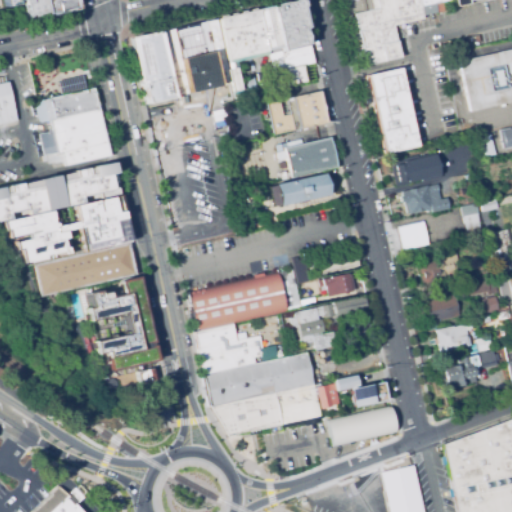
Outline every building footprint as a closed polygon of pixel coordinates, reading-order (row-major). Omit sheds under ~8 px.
[(73,0),(75,8),(43,15),(43,12),(23,17),(20,2),(2,6),(0,0),(73,0)] [(418,0),(420,7),(423,20),(393,26),(400,58),(364,67),(352,14),(370,10),(367,0),(418,0)] [(273,7),(299,1),(309,46),(283,51),(273,7)] [(256,10),(273,7),(283,51),(267,55),(256,10)] [(256,10),(267,55),(253,58),(243,13),(256,10)] [(243,13),(253,58),(239,61),(229,17),(243,13)] [(229,17),(239,61),(226,64),(215,20),(229,17)] [(204,22),(214,20),(229,86),(219,88),(204,22)] [(173,29),(204,22),(219,88),(188,95),(173,29)] [(173,29),(188,95),(175,98),(160,32),(173,29)] [(145,36),(160,32),(175,98),(160,101),(145,36)] [(160,101),(145,104),(131,39),(145,36),(160,101)] [(267,55),(283,51),(309,46),(313,64),(271,74),(267,55)] [(511,102),(468,112),(456,62),(511,49),(511,102)] [(313,64),(318,86),(276,96),(271,74),(313,64)] [(365,76),(399,69),(417,147),(383,155),(365,76)] [(60,94),(57,82),(81,77),(83,89),(60,94)] [(0,84),(6,83),(15,121),(0,124),(0,84)] [(51,121),(46,100),(93,89),(97,110),(51,121)] [(323,107),(267,120),(264,104),(319,91),(323,107)] [(267,120),(323,107),(327,123),(271,136),(267,120)] [(103,134),(57,144),(51,121),(97,110),(103,134)] [(498,130),(511,127),(511,147),(502,150),(498,130)] [(103,134),(108,158),(62,168),(57,144),(103,134)] [(489,134),(494,154),(481,158),(476,137),(489,134)] [(330,137),(337,168),(289,179),(282,148),(330,137)] [(434,155),(439,177),(393,188),(388,165),(434,155)] [(117,196),(0,222),(0,188),(110,163),(117,196)] [(323,175),(328,197),(280,208),(275,186),(323,175)] [(275,186),(279,206),(271,208),(267,187),(275,186)] [(387,198),(435,187),(438,201),(445,199),(447,210),(392,222),(387,198)] [(128,242),(59,257),(15,267),(12,254),(8,255),(5,240),(0,241),(0,223),(49,212),(52,227),(69,223),(66,208),(118,196),(128,242)] [(478,203),(494,199),(496,208),(481,212),(478,203)] [(476,215),(480,231),(465,234),(462,218),(461,218),(459,206),(475,202),(477,215),(476,215)] [(421,223),(426,246),(399,252),(394,229),(421,223)] [(503,246),(509,272),(493,276),(485,234),(505,230),(508,245),(503,246)] [(31,266),(128,244),(135,275),(38,297),(31,266)] [(327,259),(364,250),(365,253),(368,252),(370,261),(366,261),(367,263),(312,276),(309,265),(327,261),(327,259)] [(416,263),(439,258),(439,257),(455,253),(460,276),(445,280),(445,281),(421,286),(416,263)] [(292,282),(304,281),(302,258),(290,259),(292,282)] [(192,314),(187,295),(275,275),(280,294),(192,314)] [(315,282),(348,275),(350,284),(362,282),(363,289),(319,299),(315,282)] [(485,291),(469,295),(466,282),(492,275),(496,293),(486,295),(485,291)] [(156,361),(110,372),(107,360),(106,354),(97,356),(83,296),(99,292),(100,296),(109,294),(110,299),(121,296),(118,283),(138,278),(156,361)] [(509,279),(511,290),(511,301),(502,304),(497,282),(509,279)] [(192,314),(280,294),(284,314),(232,326),(196,334),(192,314)] [(458,316),(429,322),(427,315),(420,317),(418,303),(454,295),(458,316)] [(498,310),(484,314),(481,299),(494,296),(498,310)] [(319,321),(322,333),(298,338),(295,326),(293,315),(363,299),(366,310),(319,321)] [(298,301),(308,299),(309,305),(299,307),(298,301)] [(497,312),(508,310),(509,318),(508,318),(509,323),(505,324),(504,319),(499,320),(497,312)] [(433,330),(452,326),(452,327),(471,323),(472,329),(465,330),(469,345),(438,352),(436,344),(433,345),(432,339),(435,338),(433,330)] [(198,351),(194,334),(196,334),(232,326),(235,342),(198,351)] [(201,364),(198,351),(235,342),(258,337),(261,350),(201,364)] [(491,349),(478,353),(467,356),(465,346),(476,344),(475,340),(488,337),(491,349)] [(201,364),(261,350),(264,363),(204,376),(201,364)] [(496,365),(471,371),(474,382),(441,391),(435,369),(457,364),(456,359),(492,350),(496,365)] [(211,407),(204,376),(264,363),(303,354),(311,385),(211,407)] [(151,370),(153,379),(135,383),(133,374),(151,370)] [(347,390),(335,393),(333,381),(355,376),(358,388),(347,390)] [(319,409),(314,388),(333,383),(338,404),(330,406),(330,407),(319,409)] [(382,383),(386,402),(352,410),(347,390),(358,388),(382,383)] [(318,417),(226,438),(211,407),(311,385),(318,417)] [(387,405),(393,431),(329,446),(323,419),(387,405)] [(511,511),(457,511),(443,448),(511,419),(511,511)] [(386,511),(377,472),(410,465),(420,511),(386,511)] [(56,488),(48,494),(50,497),(33,511),(78,511),(74,507),(83,497),(73,487),(65,497),(56,488)]
